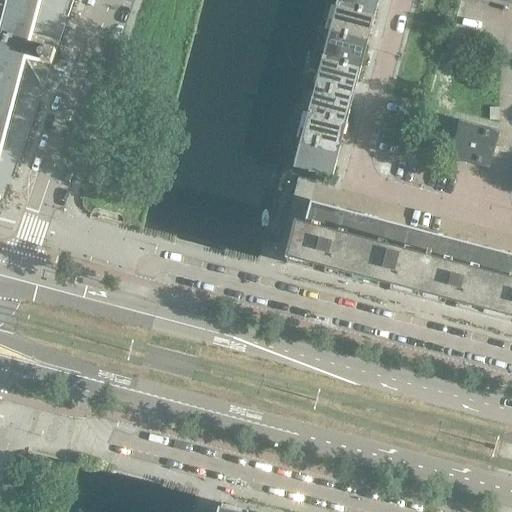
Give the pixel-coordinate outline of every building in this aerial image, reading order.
[(52,65),(69,13),(73,0),(0,0),(0,133),(20,57),(26,58),(31,68),(41,62),(52,65)] [(374,14),(378,0),(336,0),(336,4),(374,14)] [(360,69),(374,14),(336,4),(321,58),(360,69)] [(346,123),(360,69),(321,58),(307,113),(346,123)] [(332,178),(346,123),(307,113),(293,168),(332,178)] [(489,169),(496,145),(499,131),(460,121),(451,157),(450,157),(450,158),(451,158),(451,159),(452,160),(452,159),(463,162),(464,163),(464,162),(476,165),(475,166),(477,166),(477,165),(488,168),(488,169),(489,169)] [(511,255),(335,208),(310,202),(304,225),(295,223),(286,259),(511,319),(511,255)]
